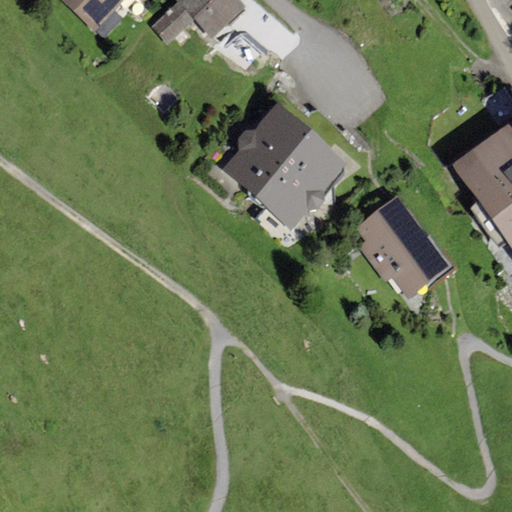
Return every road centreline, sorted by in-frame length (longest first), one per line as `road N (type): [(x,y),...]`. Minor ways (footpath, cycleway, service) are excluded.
road 1 (track): [(279,388),(370,421),(446,480),(481,495),(490,476),(465,344),(511,361)]
road 2 (track): [(0,159),(222,332)]
road 3 (track): [(213,511),(222,332)]
road 4 (track): [(279,388),(367,511)]
